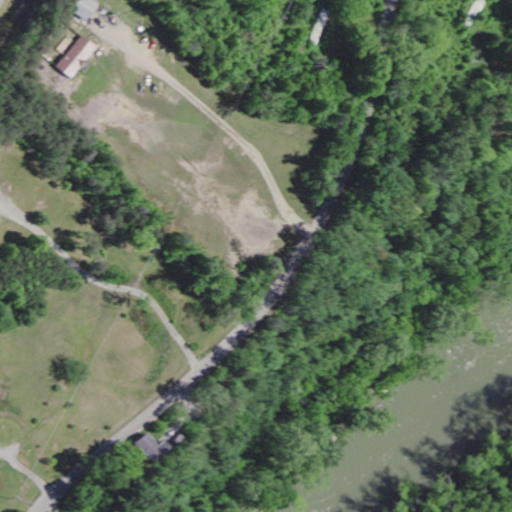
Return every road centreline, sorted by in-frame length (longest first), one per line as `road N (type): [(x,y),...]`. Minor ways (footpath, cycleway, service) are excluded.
road 1 (residential): [(40,511),(200,368),(293,261),(383,55),(393,0)]
road 2 (residential): [(316,223),(454,171),(475,169),(488,183),(468,220),(387,278),(269,405),(193,511)]
